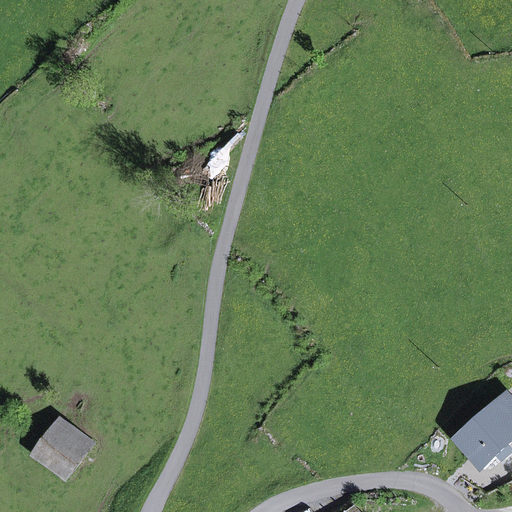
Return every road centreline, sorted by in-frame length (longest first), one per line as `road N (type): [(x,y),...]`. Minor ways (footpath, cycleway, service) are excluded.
road 1 (residential): [(296,0),(228,235),(197,400),(152,511)]
road 2 (residential): [(263,511),(402,477),(435,481),(459,511)]
